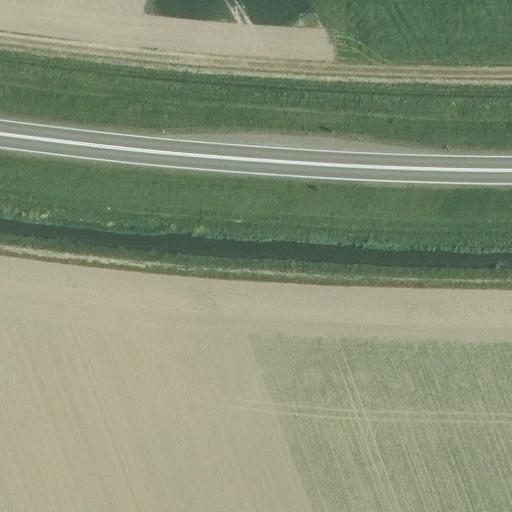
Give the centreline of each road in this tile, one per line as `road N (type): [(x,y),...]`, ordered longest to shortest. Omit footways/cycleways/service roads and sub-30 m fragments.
road 1 (track): [(511,88),(331,87),(0,54)]
road 2 (trunk): [(0,135),(170,155),(511,170)]
